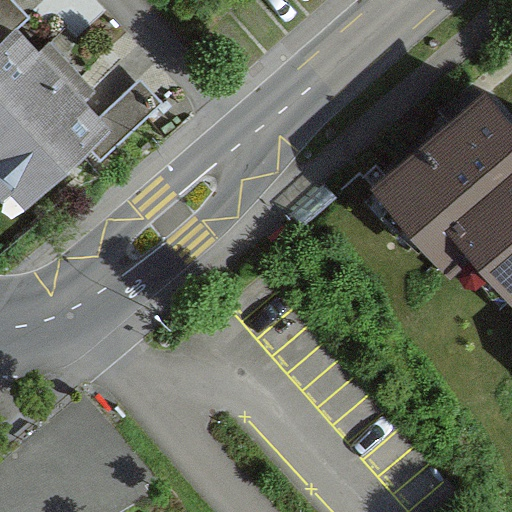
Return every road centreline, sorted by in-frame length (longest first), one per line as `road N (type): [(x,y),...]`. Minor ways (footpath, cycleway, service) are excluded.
road 1 (residential): [(148,378),(200,380),(243,397),(350,511)]
road 2 (residential): [(87,300),(252,145)]
road 3 (residential): [(252,145),(408,0)]
road 4 (residential): [(252,145),(119,0)]
road 5 (residential): [(259,511),(148,378)]
